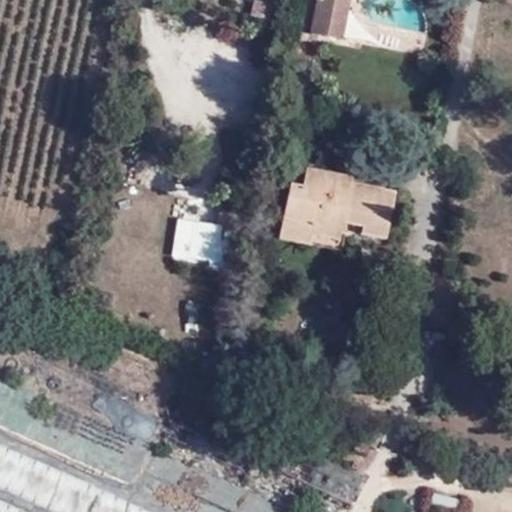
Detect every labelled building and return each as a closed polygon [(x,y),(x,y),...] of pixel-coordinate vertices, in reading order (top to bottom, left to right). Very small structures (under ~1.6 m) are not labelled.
[(344,37),(349,0),(318,0),(313,32),(344,37)] [(301,182),(288,179),(275,241),(342,254),(346,235),(390,244),(402,189),(356,180),(349,172),(305,163),(301,182)] [(224,227),(195,223),(190,259),(219,263),(224,227)] [(153,511),(0,443),(0,488),(53,511),(153,511)] [(331,464),(324,492),(354,499),(361,471),(331,464)] [(432,491),(429,504),(459,511),(462,498),(432,491)] [(26,511),(0,500),(0,511),(26,511)]
